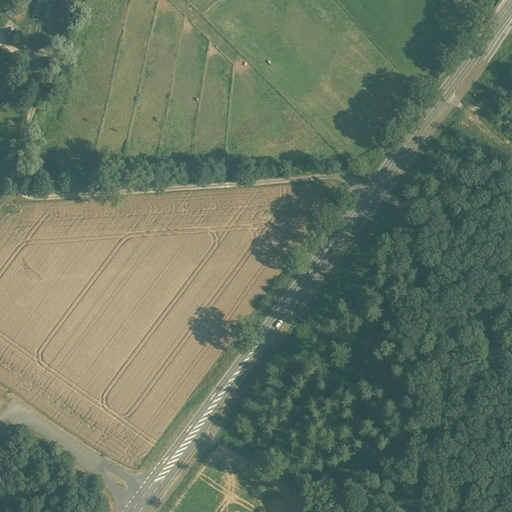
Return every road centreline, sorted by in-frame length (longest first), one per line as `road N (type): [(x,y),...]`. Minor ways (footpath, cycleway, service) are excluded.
road 1 (secondary): [(511,3),(134,511)]
road 2 (track): [(436,511),(403,218),(371,191)]
